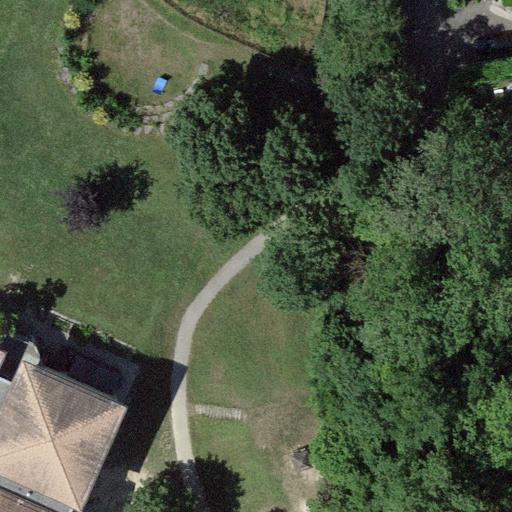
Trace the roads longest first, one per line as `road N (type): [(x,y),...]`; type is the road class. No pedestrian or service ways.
road 1 (residential): [(440,511),(435,224)]
road 2 (residential): [(435,224),(415,0)]
